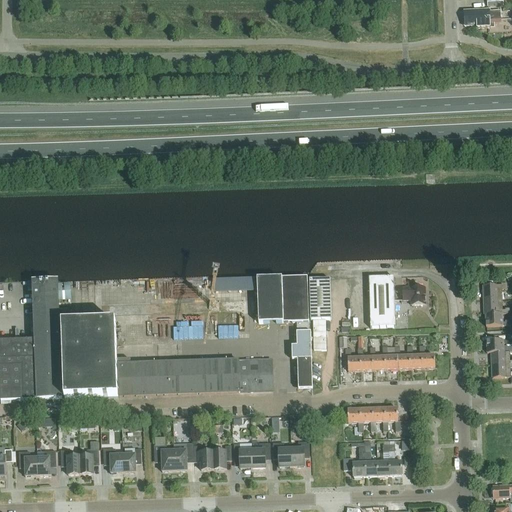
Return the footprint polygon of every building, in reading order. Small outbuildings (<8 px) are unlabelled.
[(502,25),(501,12),(490,12),(464,13),(465,28),(477,27),(477,30),(491,29),(490,25),(502,25)] [(396,329),(394,278),(369,279),(371,330),(396,329)] [(283,279),(257,280),(259,325),(287,324),(287,323),(309,323),(308,279),(286,279),(283,279)] [(310,281),(311,320),(314,320),(314,351),(326,351),(325,320),(331,320),(330,280),(310,281)] [(63,400),(58,283),(58,281),(33,282),(33,283),(28,284),(28,292),(33,291),(35,341),(0,342),(0,379),(1,402),(37,401),(63,400)] [(484,302),(502,301),(502,291),(508,291),(507,285),(501,285),(501,286),(483,287),(484,302)] [(403,291),(403,302),(412,302),(413,307),(426,307),(426,289),(412,290),(403,291)] [(502,301),(484,302),(484,316),(486,316),(503,315),(510,315),(510,310),(505,310),(505,311),(503,311),(502,301)] [(503,315),(486,316),(486,328),(511,327),(511,322),(505,322),(505,323),(503,323),(503,315)] [(65,400),(119,399),(274,393),(273,361),(240,362),(131,365),(131,361),(117,362),(116,323),(62,325),(65,400)] [(297,347),(294,348),(294,360),(299,359),(300,389),(312,389),(312,366),(311,333),(309,333),(309,324),(297,324),(297,347)] [(487,355),(491,355),(504,354),(504,345),(506,345),(506,347),(511,346),(511,341),(487,342),(487,355)] [(410,358),(410,371),(423,371),(422,357),(420,357),(413,358),(412,348),(407,349),(408,358),(410,358)] [(422,357),(423,371),(435,370),(435,357),(425,357),(425,348),(420,348),(420,357),(422,357)] [(385,359),(386,372),(398,372),(398,358),(395,358),(388,359),(388,349),(385,349),(383,349),(383,359),(385,359)] [(398,358),(398,372),(410,371),(410,358),(408,358),(400,358),(400,349),(395,349),(395,358),(398,358)] [(361,360),(358,360),(351,360),(351,350),(346,351),(346,360),(348,360),(349,373),(361,373),(361,360)] [(361,360),(361,373),(374,373),(373,359),(371,359),(363,360),(363,350),(358,350),(358,360),(361,360)] [(373,359),(374,373),(386,372),(385,359),(383,359),(376,359),(375,350),(370,350),(371,359),(373,359)] [(491,355),(492,367),(511,366),(511,362),(510,362),(510,353),(504,354),(491,355)] [(511,366),(492,367),(492,380),(511,379),(510,370),(511,369),(511,366)] [(398,410),(385,411),(386,424),(388,424),(395,424),(396,433),(401,433),(400,423),(398,423),(398,410)] [(361,425),(361,411),(348,412),(348,425),(358,425),(359,434),(364,434),(364,425),(361,425)] [(373,411),(361,411),(361,425),(364,425),(371,424),(371,434),(376,434),(376,424),(373,424),(373,411)] [(386,424),(385,411),(373,411),(373,424),(376,424),(383,424),(383,434),(389,434),(388,424),(386,424)] [(26,428),(22,423),(18,427),(22,432),(26,428)] [(194,461),(193,448),(193,446),(193,441),(189,441),(189,446),(174,446),(174,452),(175,473),(187,473),(187,461),(194,461)] [(80,458),(81,476),(94,476),(93,465),(99,465),(98,443),(90,444),(91,452),(87,452),(87,458),(80,458)] [(291,450),(292,469),(305,468),(304,458),(310,457),(309,444),(298,444),(299,450),(291,450)] [(252,452),(253,470),(265,470),(265,459),(271,459),(270,445),(259,445),(260,451),(252,452)] [(292,469),(291,450),(284,451),(284,445),(273,445),(273,459),(279,459),(279,469),(292,469)] [(253,470),(252,452),(240,452),(240,446),(234,446),(234,460),(240,460),(240,471),(253,470)] [(411,446),(402,446),(403,461),(412,460),(411,446)] [(162,474),(175,473),(174,452),(167,453),(167,447),(154,447),(154,462),(162,462),(162,474)] [(365,455),(366,465),(366,479),(378,478),(378,464),(372,464),(371,447),(365,448),(365,455)] [(389,454),(389,464),(390,478),(402,477),(402,463),(396,463),(395,447),(389,447),(389,454)] [(206,448),(193,448),(194,461),(194,462),(201,461),(201,472),(214,472),(213,453),(206,454),(206,448)] [(213,453),(214,472),(226,471),(226,460),(232,460),(231,448),(225,448),(225,453),(213,453)] [(124,475),(123,456),(116,457),(115,451),(104,451),(104,465),(111,465),(111,475),(124,475)] [(123,456),(124,475),(136,474),(136,464),(141,463),(141,451),(135,451),(135,456),(123,456)] [(5,458),(0,457),(0,479),(7,479),(6,464),(13,464),(12,452),(5,452),(5,458)] [(81,476),(80,458),(73,458),(73,452),(61,453),(61,466),(68,466),(68,477),(81,476)] [(37,459),(38,478),(51,477),(50,467),(56,466),(56,453),(44,453),(45,459),(37,459)] [(38,478),(37,459),(30,460),(30,454),(19,454),(19,468),(25,468),(26,478),(38,478)] [(353,460),(343,460),(344,471),(353,471),(354,479),(366,479),(366,465),(360,465),(353,465),(353,460)] [(378,478),(390,478),(389,464),(378,464),(378,478)] [(511,500),(510,495),(511,494),(511,487),(493,488),(493,501),(511,500)]
